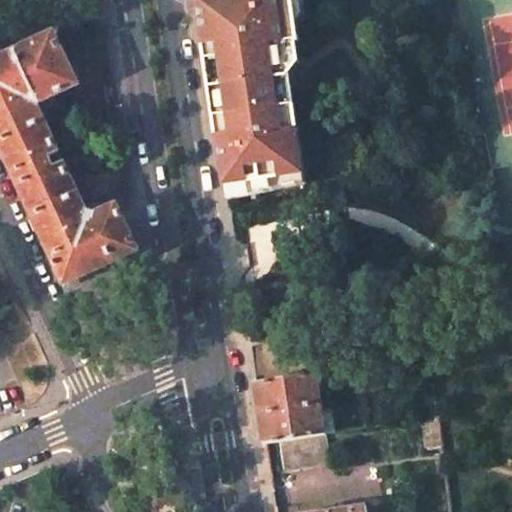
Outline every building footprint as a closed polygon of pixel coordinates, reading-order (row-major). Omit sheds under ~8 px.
[(212,74),(216,102),(217,107),(220,132),(225,162),(230,199),(236,198),(278,190),(276,178),(297,176),(285,93),(296,91),(293,73),(292,64),(291,55),(290,49),(294,43),(296,42),(300,41),(299,35),(293,0),(202,0),(201,0),(208,46),(212,74)] [(55,34),(0,59),(0,141),(66,283),(70,282),(137,251),(137,249),(118,209),(117,207),(104,213),(90,219),(85,208),(46,124),(37,104),(54,96),(79,85),(55,34)] [(54,96),(37,104),(46,124),(64,116),(54,96)] [(90,205),(85,208),(90,219),(104,213),(100,205),(90,205)] [(314,374),(253,384),(258,415),(263,445),(280,442),(326,434),(314,374)] [(434,418),(416,421),(421,454),(439,451),(434,418)] [(326,434),(280,442),(285,471),(331,464),(326,434)]
